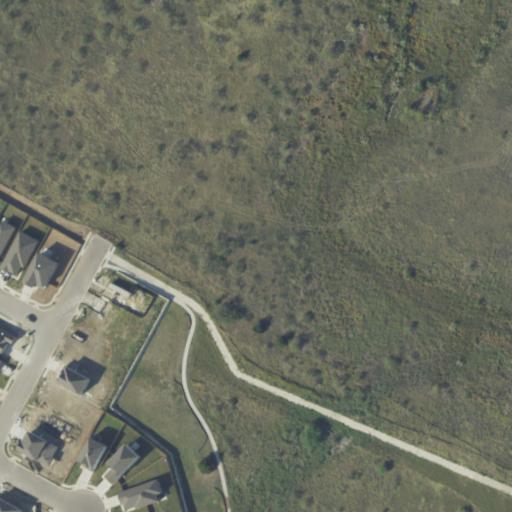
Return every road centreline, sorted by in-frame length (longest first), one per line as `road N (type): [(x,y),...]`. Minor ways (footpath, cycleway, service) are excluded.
road 1 (track): [(99,250),(200,308),(239,375),(511,490)]
road 2 (residential): [(104,240),(0,430)]
